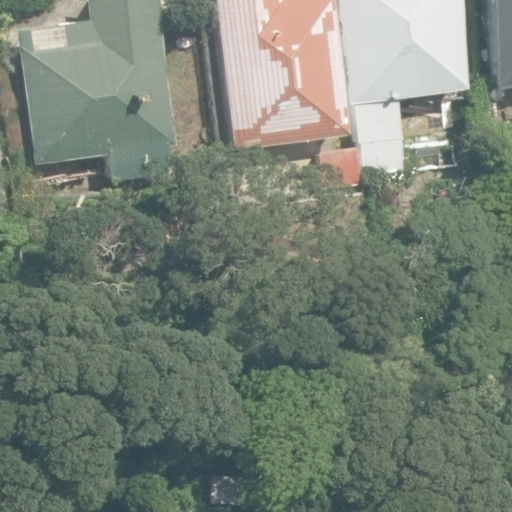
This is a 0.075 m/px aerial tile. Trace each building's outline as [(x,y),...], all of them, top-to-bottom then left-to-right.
[(101,151),(105,179),(165,171),(161,143),(167,142),(146,0),(78,0),(82,17),(9,27),(28,161),(101,151)] [(206,0),(227,149),(340,133),(321,0),(206,0)] [(330,0),(342,103),(460,89),(449,0),(330,0)] [(478,84),(480,102),(499,101),(497,87),(511,84),(511,0),(475,0),(485,83),(478,84)] [(349,102),(358,174),(399,169),(391,97),(349,102)] [(313,158),(316,190),(359,185),(355,154),(313,158)] [(277,191),(314,187),(310,162),(275,166),(277,191)]
